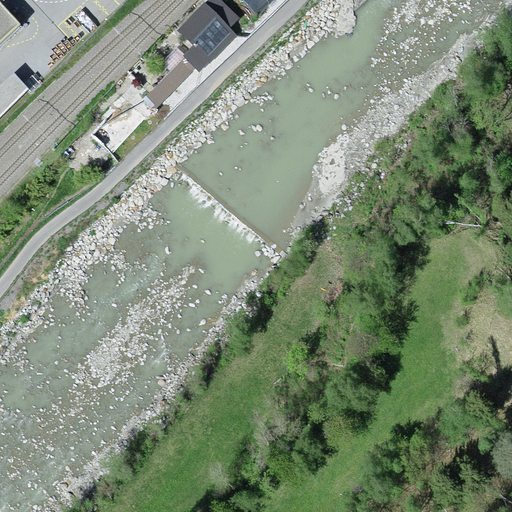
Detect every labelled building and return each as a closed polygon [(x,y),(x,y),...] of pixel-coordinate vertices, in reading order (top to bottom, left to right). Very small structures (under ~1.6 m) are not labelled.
[(245,0),(264,19),(284,0),(245,0)] [(0,47),(22,27),(0,4),(0,47)] [(245,39),(207,4),(183,31),(221,65),(245,39)] [(196,75),(180,62),(154,92),(138,78),(127,91),(159,118),(196,75)] [(0,125),(34,91),(7,64),(0,71),(0,125)] [(151,121),(120,94),(85,134),(115,161),(151,121)]
